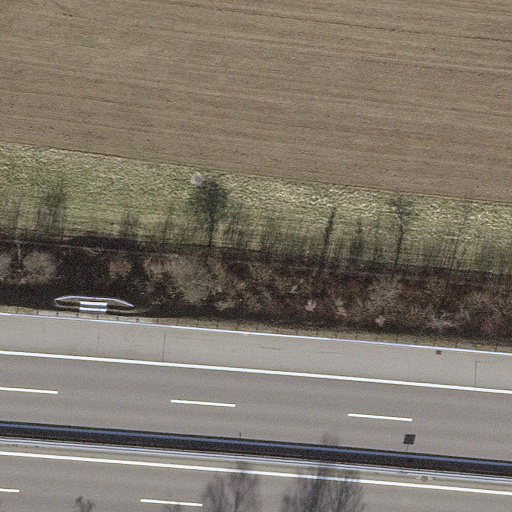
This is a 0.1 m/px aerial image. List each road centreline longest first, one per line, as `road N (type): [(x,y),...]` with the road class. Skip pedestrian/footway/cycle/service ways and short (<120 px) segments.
road 1 (motorway): [(511,430),(0,390)]
road 2 (motorway): [(0,492),(275,511)]
